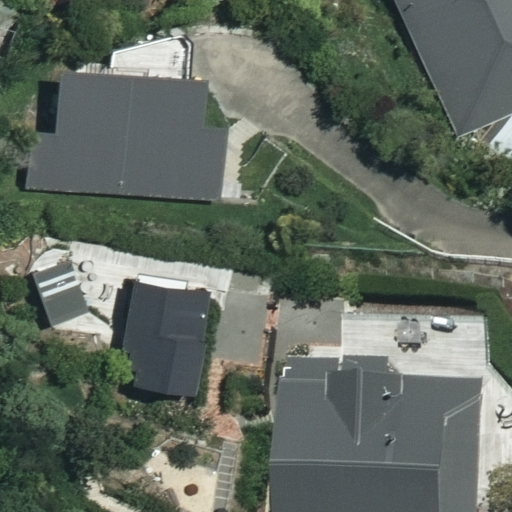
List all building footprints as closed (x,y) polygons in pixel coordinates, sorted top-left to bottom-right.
[(511,0),(394,0),(465,131),(511,106),(511,0)] [(201,124),(201,77),(47,77),(47,134),(27,134),(27,199),(220,200),(221,124),(201,124)] [(511,109),(488,147),(511,162),(511,109)] [(85,306),(71,265),(30,279),(44,320),(85,306)] [(398,366),(288,365),(287,511),(489,511),(490,387),(398,386),(398,366)]
